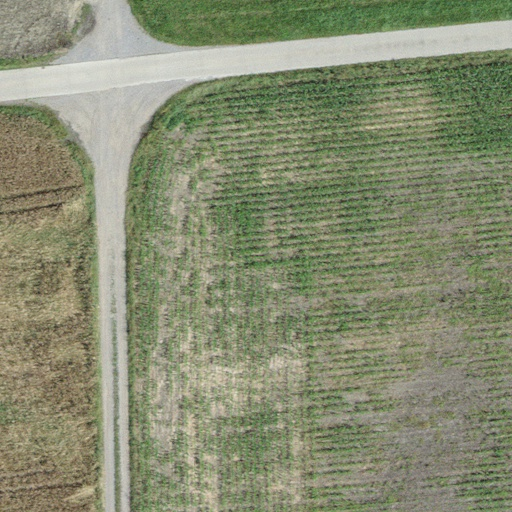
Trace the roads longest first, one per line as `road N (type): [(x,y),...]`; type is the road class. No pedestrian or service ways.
road 1 (unclassified): [(0,81),(511,30)]
road 2 (track): [(107,0),(120,511)]
